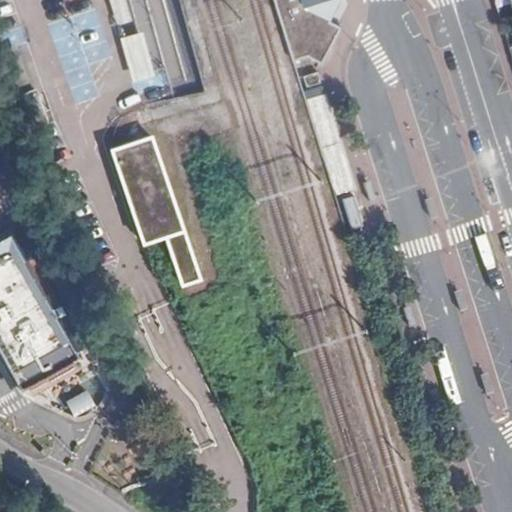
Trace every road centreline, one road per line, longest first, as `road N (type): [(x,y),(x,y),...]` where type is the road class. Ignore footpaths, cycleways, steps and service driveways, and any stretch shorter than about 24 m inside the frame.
road 1 (tertiary): [(454,0),(509,175)]
road 2 (residential): [(103,511),(0,445)]
